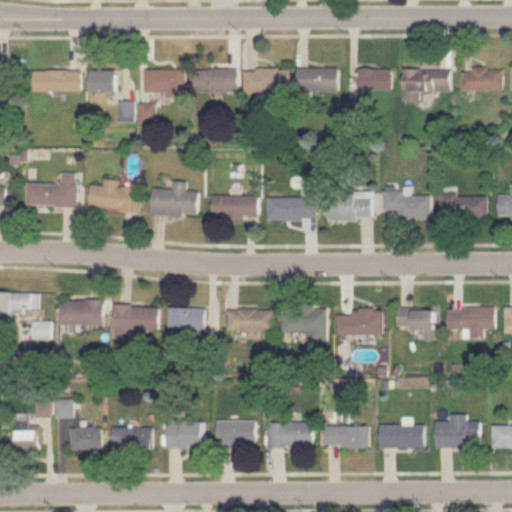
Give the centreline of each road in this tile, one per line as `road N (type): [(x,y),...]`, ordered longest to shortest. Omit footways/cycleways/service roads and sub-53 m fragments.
road 1 (residential): [(511,262),(244,264),(0,249)]
road 2 (residential): [(511,15),(0,12)]
road 3 (residential): [(511,490),(0,490)]
